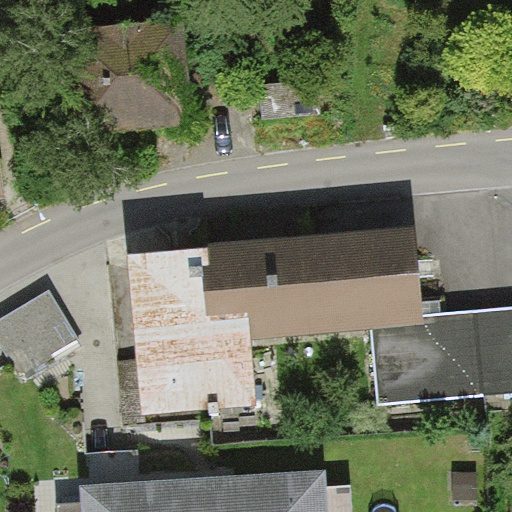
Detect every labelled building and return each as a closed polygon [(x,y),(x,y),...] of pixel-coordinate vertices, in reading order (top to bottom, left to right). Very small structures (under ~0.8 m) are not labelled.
[(28,0),(0,0),(0,31),(24,34),(28,0)] [(190,122),(181,31),(71,42),(80,133),(190,122)] [(319,83),(261,88),(265,120),(322,115),(319,83)] [(424,327),(416,235),(212,252),(219,344),(254,341),(384,330),(424,327)] [(219,344),(212,252),(133,257),(143,412),(258,405),(254,341),(219,344)] [(81,346),(53,301),(0,333),(0,341),(24,381),(81,346)] [(511,318),(424,327),(384,330),(390,401),(511,389),(511,318)] [(328,511),(326,475),(92,493),(93,511),(328,511)]
